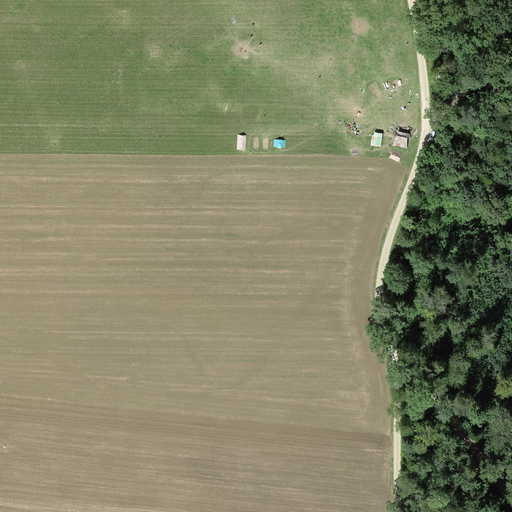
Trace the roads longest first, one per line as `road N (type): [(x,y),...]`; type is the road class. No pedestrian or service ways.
road 1 (track): [(409,0),(425,131),(377,269),(374,305),(398,376),(397,511)]
road 2 (track): [(436,408),(511,504)]
